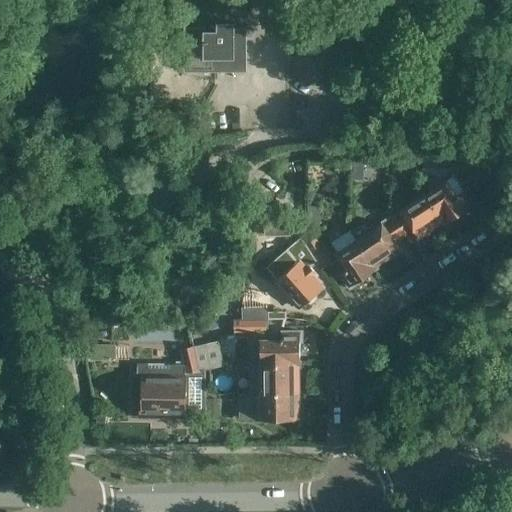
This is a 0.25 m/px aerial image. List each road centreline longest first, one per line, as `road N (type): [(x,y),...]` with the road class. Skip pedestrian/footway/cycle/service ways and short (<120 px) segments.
road 1 (residential): [(348,495),(340,377),(356,325),(502,224),(502,163)]
road 2 (unknown): [(272,68),(207,126),(111,167),(0,232)]
road 3 (unclassified): [(77,507),(348,495)]
road 4 (unclassified): [(77,507),(74,373),(29,289)]
road 5 (unclassified): [(29,289),(207,179)]
road 6 (unclassified): [(348,495),(511,444)]
